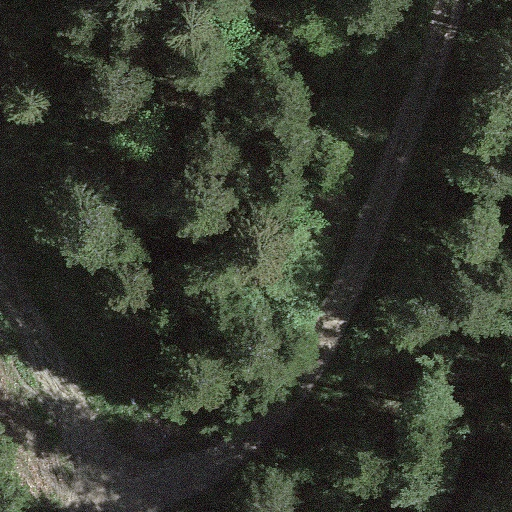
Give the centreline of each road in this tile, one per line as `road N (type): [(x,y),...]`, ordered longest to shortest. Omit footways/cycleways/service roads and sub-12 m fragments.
road 1 (track): [(391,0),(257,361),(97,511)]
road 2 (track): [(152,460),(69,391),(0,264)]
